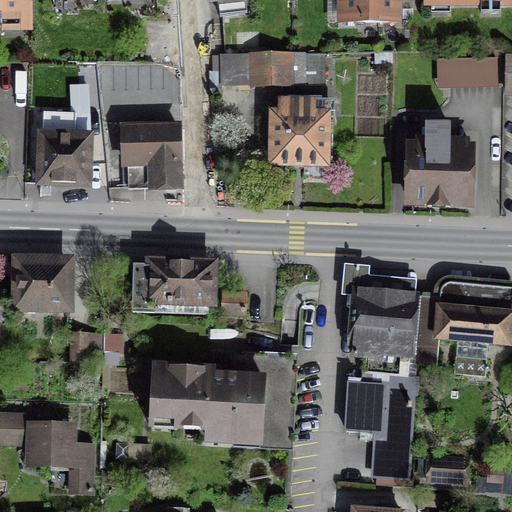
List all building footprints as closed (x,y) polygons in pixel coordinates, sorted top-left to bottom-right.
[(0,0),(0,38),(41,38),(41,0),(0,0)] [(396,21),(396,6),(395,0),(343,0),(344,22),(396,21)] [(511,0),(434,0),(435,16),(511,14),(511,0)] [(293,54),(223,54),(223,86),(293,85),(293,54)] [(498,65),(440,68),(441,98),(500,95),(498,65)] [(277,114),(275,174),(335,176),(337,119),(327,119),(327,106),(286,105),(285,115),(277,114)] [(150,174),(152,197),(183,196),(178,129),(129,132),(131,175),(150,174)] [(39,131),(37,184),(91,185),(92,132),(39,131)] [(491,149),(415,145),(412,215),(488,219),(491,149)] [(138,293),(138,313),(158,314),(159,302),(211,305),(213,268),(127,265),(126,293),(138,293)] [(28,268),(26,313),(77,315),(79,270),(28,268)] [(511,290),(452,285),(441,291),(438,305),(436,354),(511,356),(511,290)] [(247,318),(249,295),(226,293),(224,316),(247,318)] [(428,300),(360,294),(354,363),(422,369),(428,300)] [(128,339),(75,338),(74,369),(128,370),(128,339)] [(277,387),(163,380),(160,437),(223,441),(222,449),(273,452),(277,387)] [(414,387),(347,385),(344,434),(371,435),(369,479),(410,479),(414,387)] [(33,418),(0,417),(0,432),(0,436),(31,437),(30,451),(30,467),(72,468),(71,493),(93,494),(94,446),(72,446),(72,430),(33,429),(33,418)] [(459,462),(430,459),(427,485),(457,487),(459,462)] [(448,496),(420,493),(419,508),(447,510),(448,496)]
